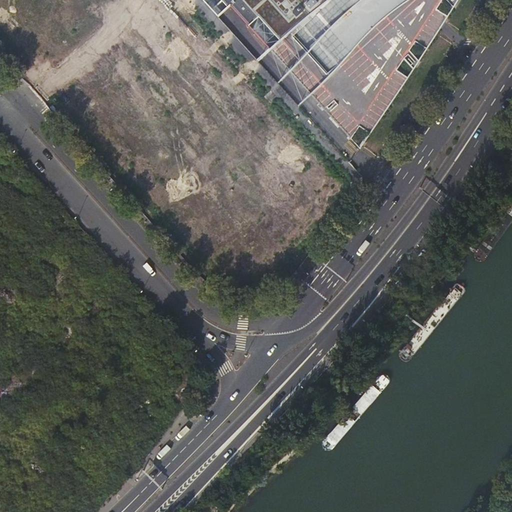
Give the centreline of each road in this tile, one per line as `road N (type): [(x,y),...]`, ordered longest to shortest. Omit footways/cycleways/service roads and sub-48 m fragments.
road 1 (tertiary): [(392,199),(346,234),(275,319),(223,318),(194,298),(14,99)]
road 2 (primary): [(144,511),(379,277)]
road 3 (primary): [(286,339),(319,324),(482,111),(500,102)]
road 4 (primary): [(173,511),(320,354),(379,277)]
road 5 (tertiary): [(0,110),(194,319)]
road 6 (primary): [(379,277),(500,102)]
road 7 (primary): [(511,29),(392,199)]
road 8 (unknown): [(392,199),(263,58)]
road 9 (primary): [(392,199),(286,339)]
